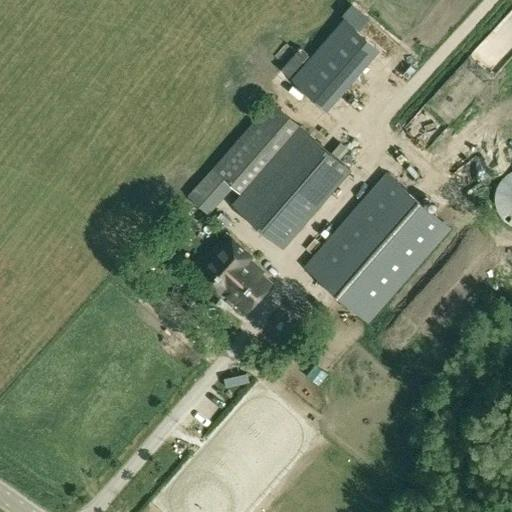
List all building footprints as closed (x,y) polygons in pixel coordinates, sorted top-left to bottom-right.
[(511,15),(474,50),(486,64),(511,39),(511,15)] [(300,87),(331,116),(374,69),(343,40),(300,87)] [(231,184),(242,194),(301,125),(273,101),(212,168),(231,184)] [(233,204),(282,248),(351,168),(301,125),(242,194),(233,204)] [(305,267),(369,323),(451,228),(387,172),(305,267)] [(495,201),(496,208),(499,214),(504,220),(509,224),(511,225),(511,172),(505,176),(501,181),(497,188),(495,194),(495,201)] [(198,276),(218,294),(221,290),(246,312),(271,285),(260,275),(262,273),(248,260),(252,256),(231,238),(198,276)]
